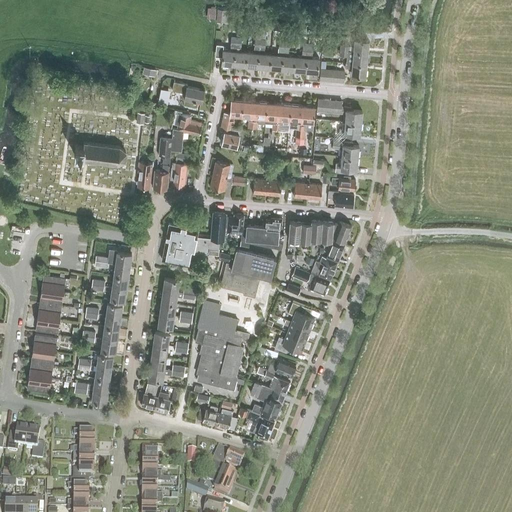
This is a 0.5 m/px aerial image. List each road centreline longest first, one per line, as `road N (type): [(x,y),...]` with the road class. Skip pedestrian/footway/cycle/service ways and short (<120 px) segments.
road 1 (residential): [(195,200),(221,81),(402,97)]
road 2 (secondary): [(293,458),(387,218)]
road 3 (residential): [(387,218),(195,200)]
road 4 (residential): [(20,293),(28,234),(38,227),(150,241)]
road 5 (residential): [(125,413),(150,241)]
road 6 (residential): [(125,413),(281,455)]
road 7 (secondary): [(387,218),(402,97)]
road 8 (residential): [(124,419),(5,402)]
